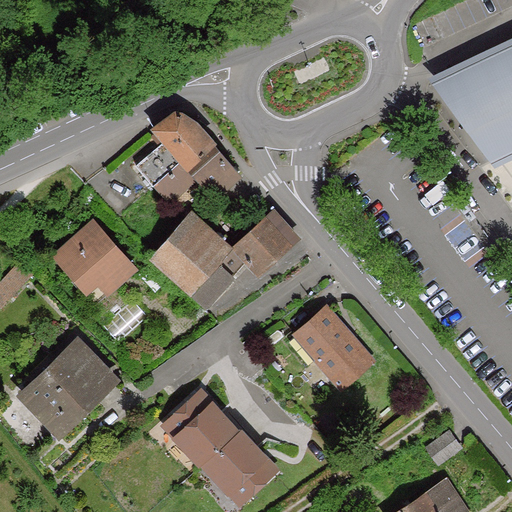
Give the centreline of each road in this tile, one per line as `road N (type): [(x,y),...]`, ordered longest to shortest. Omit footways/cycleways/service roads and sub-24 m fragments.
road 1 (unclassified): [(511,446),(303,203)]
road 2 (secondary): [(0,167),(175,86)]
road 3 (secondary): [(314,131),(387,86),(387,53)]
